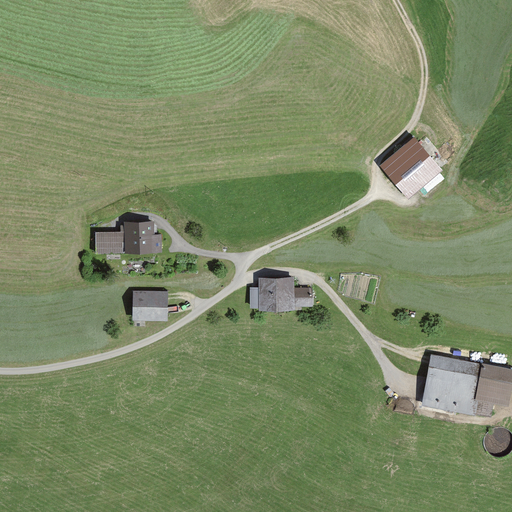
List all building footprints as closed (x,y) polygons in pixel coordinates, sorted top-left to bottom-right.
[(414,188),(438,168),(412,138),(380,165),(405,195),(403,191),(411,184),(414,188)] [(151,234),(151,229),(151,223),(151,222),(138,222),(138,221),(125,221),(125,232),(126,249),(151,248),(151,249),(159,248),(158,234),(151,234)] [(126,251),(126,249),(125,232),(94,233),(95,251),(126,251)] [(258,288),(250,288),(250,306),(292,306),(291,304),(310,304),(310,288),(291,288),(291,278),(258,278),(258,288)] [(131,316),(165,317),(166,293),(132,292),(131,316)] [(511,370),(511,369),(481,364),(430,355),(429,363),(426,376),(422,403),(423,398),(443,401),(442,407),(472,413),(488,416),(491,399),(506,402),(511,370)]
